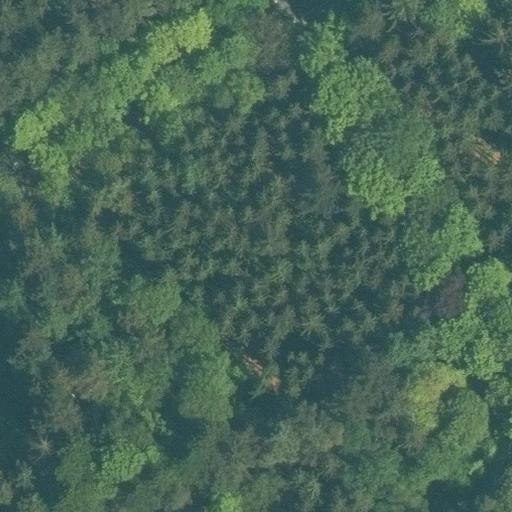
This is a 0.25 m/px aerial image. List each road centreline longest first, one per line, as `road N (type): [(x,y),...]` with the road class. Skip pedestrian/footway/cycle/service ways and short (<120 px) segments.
road 1 (unclassified): [(297,3),(511,380)]
road 2 (tertiary): [(297,3),(0,172)]
